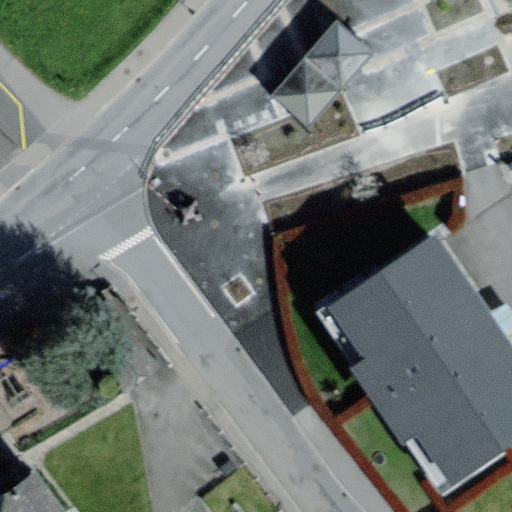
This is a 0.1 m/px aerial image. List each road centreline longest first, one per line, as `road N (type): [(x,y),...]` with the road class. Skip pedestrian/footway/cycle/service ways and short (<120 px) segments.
road 1 (residential): [(92,166),(223,371),(333,511)]
road 2 (tertiary): [(92,166),(247,0)]
road 3 (residential): [(0,62),(92,166)]
